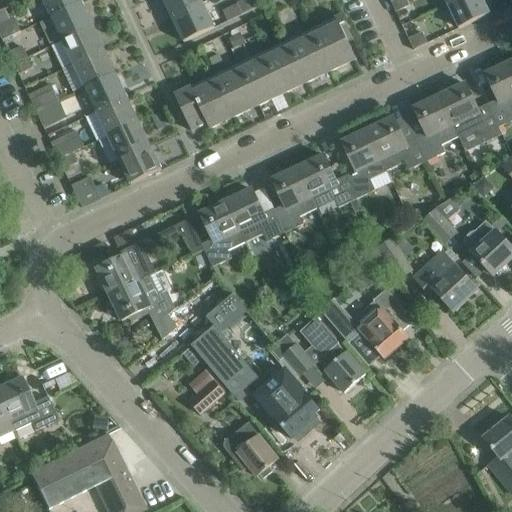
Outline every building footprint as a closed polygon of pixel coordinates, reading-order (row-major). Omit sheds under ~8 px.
[(82,3),(80,0),(42,0),(51,17),(82,3)] [(163,0),(172,18),(203,3),(201,0),(163,0)] [(247,0),(237,5),(242,15),(256,8),(252,0),(247,0)] [(410,5),(407,0),(395,0),(391,2),(396,12),(410,5)] [(490,14),(483,0),(457,0),(448,5),(459,29),(490,14)] [(82,3),(51,17),(40,22),(52,46),(93,27),(82,3)] [(184,43),(215,28),(203,3),(172,18),(184,43)] [(0,23),(10,19),(5,9),(0,11),(0,23)] [(344,21),(194,92),(192,88),(175,96),(192,132),(208,125),(210,129),(357,60),(348,42),(353,39),(344,21)] [(63,70),(74,65),(105,50),(93,27),(52,46),(63,70)] [(228,36),(233,46),(246,40),(241,30),(228,36)] [(423,33),(409,40),(414,51),(428,44),(423,33)] [(9,55),(14,64),(28,58),(23,48),(9,55)] [(116,74),(105,50),(74,65),(85,89),(116,74)] [(33,68),(28,58),(14,64),(19,74),(33,68)] [(487,105),(499,128),(511,121),(511,64),(511,63),(486,75),(498,100),(487,105)] [(127,98),(116,74),(85,89),(97,113),(127,98)] [(466,84),(439,97),(459,137),(476,129),(480,137),(499,128),(487,105),(478,109),(466,84)] [(51,85),(29,96),(36,112),(59,101),(51,85)] [(459,137),(439,97),(414,109),(426,134),(416,139),(427,162),(445,153),(442,146),(459,137)] [(127,98),(97,113),(108,137),(139,122),(127,98)] [(67,118),(59,101),(36,112),(44,129),(67,118)] [(394,118),(368,131),(388,171),(405,163),(409,171),(427,162),(416,139),(406,143),(394,118)] [(150,146),(139,122),(108,137),(99,141),(110,165),(119,160),(150,146)] [(59,160),(73,153),(84,148),(77,131),(51,143),(59,160)] [(388,171),(368,131),(343,143),(356,172),(346,177),(357,200),(375,191),(370,180),(388,171)] [(150,146),(119,160),(131,185),(162,170),(150,146)] [(78,163),(73,153),(59,160),(64,170),(78,163)] [(324,156),(298,168),(318,209),(335,201),(339,208),(357,200),(346,177),(336,182),(324,156)] [(511,160),(503,168),(511,177),(511,160)] [(284,206),(275,210),(286,234),(304,225),(300,217),(318,209),(298,168),(272,181),(284,206)] [(267,242),(286,234),(275,210),(264,215),(253,190),(227,202),(246,243),(264,235),(267,242)] [(91,191),(77,198),(82,208),(96,201),(91,191)] [(202,245),(205,251),(213,268),(232,259),(229,251),(246,243),(227,202),(201,214),(213,240),(202,245)] [(435,212),(424,222),(423,223),(444,245),(456,234),(435,212)] [(193,256),(205,251),(202,245),(190,220),(178,225),(187,243),(193,256)] [(463,244),(464,245),(480,261),(494,276),(511,259),(511,248),(489,224),(478,235),(476,232),(471,234),(465,239),(463,244)] [(131,231),(114,239),(118,248),(135,240),(131,231)] [(392,241),(379,250),(399,280),(412,271),(392,241)] [(97,270),(109,295),(150,276),(141,258),(148,255),(141,243),(120,253),(122,258),(97,270)] [(432,264),(415,279),(429,294),(433,290),(454,313),(477,291),(464,277),(447,258),(436,268),(432,264)] [(176,310),(176,309),(167,290),(159,294),(150,276),(109,295),(122,321),(147,309),(162,341),(177,329),(167,317),(176,310)] [(362,332),(370,342),(369,343),(384,360),(409,338),(403,331),(411,325),(403,316),(407,313),(387,290),(374,301),(375,302),(354,320),(335,299),(321,311),(349,343),(362,332)] [(233,296),(207,318),(214,327),(221,335),(223,334),(249,313),(242,305),(242,306),(233,296)] [(260,309),(252,316),(257,322),(265,315),(260,309)] [(345,354),(338,345),(339,344),(316,318),(300,332),(330,367),(325,371),(332,379),(345,394),(366,375),(353,360),(346,353),(345,354)] [(205,334),(192,345),(210,368),(219,378),(229,390),(240,403),(254,392),(264,383),(259,378),(223,334),(221,335),(214,327),(205,334)] [(297,347),(285,357),(301,376),(313,366),(297,347)] [(168,367),(161,374),(167,381),(175,375),(168,367)] [(191,385),(199,395),(214,382),(206,372),(191,385)] [(68,373),(55,379),(61,391),(74,385),(68,373)] [(307,427),(318,417),(303,400),(308,396),(291,376),(279,387),(286,397),(269,411),(280,424),(293,439),(297,444),(311,432),(307,427)] [(0,387),(0,403),(13,431),(30,423),(34,431),(58,420),(47,397),(32,404),(20,378),(0,387)] [(214,382),(199,395),(190,403),(200,415),(225,394),(214,382)] [(0,437),(13,431),(0,403),(0,437)] [(106,417),(97,416),(96,429),(105,429),(106,417)] [(490,465),(502,481),(511,493),(511,419),(510,418),(484,439),(499,458),(490,465)] [(238,433),(226,441),(225,444),(224,447),(226,449),(244,472),(249,468),(257,478),(260,475),(263,479),(273,472),(270,468),(279,461),(249,424),(238,433)] [(29,473),(47,509),(48,510),(95,487),(125,470),(107,434),(29,473)] [(140,511),(145,510),(125,470),(95,487),(107,511),(140,511)]
